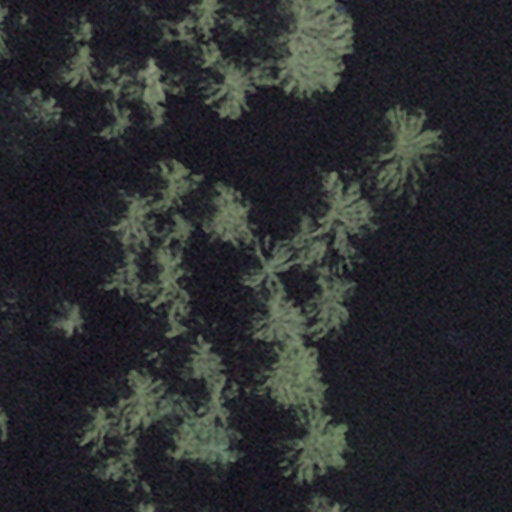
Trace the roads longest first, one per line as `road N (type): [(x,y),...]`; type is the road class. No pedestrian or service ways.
road 1 (track): [(340,0),(251,290),(254,511)]
road 2 (track): [(0,337),(66,73),(109,0)]
